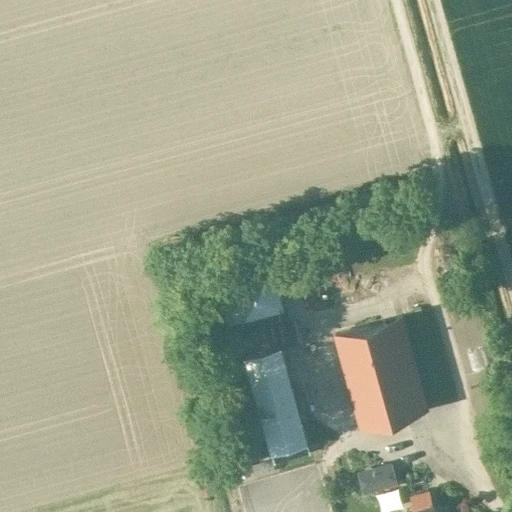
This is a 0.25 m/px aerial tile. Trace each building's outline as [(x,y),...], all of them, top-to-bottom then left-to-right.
[(243,320),(284,309),(273,268),(232,279),(243,320)] [(361,427),(427,408),(401,316),(335,334),(361,427)] [(271,455),(308,444),(282,348),(244,358),(271,455)] [(393,473),(362,475),(362,487),(393,485),(393,473)] [(407,511),(435,511),(433,502),(432,502),(429,490),(410,495),(413,507),(406,509),(407,511)]
